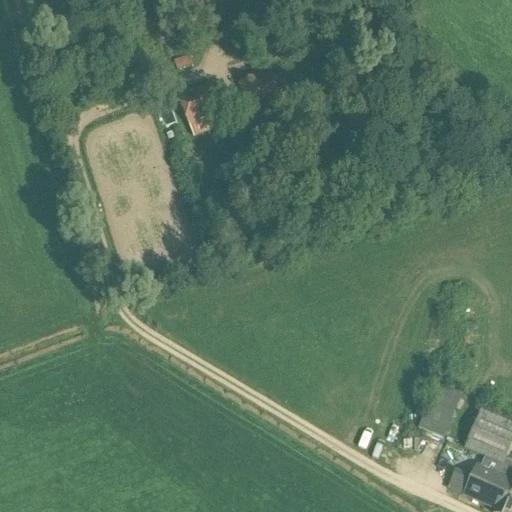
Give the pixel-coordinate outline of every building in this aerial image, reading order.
[(203,0),(210,16),(236,8),(233,0),(203,0)] [(336,51),(328,31),(305,40),(314,60),(336,51)] [(280,39),(266,44),(270,56),(284,52),(280,39)] [(190,55),(173,62),(177,71),(194,65),(190,55)] [(239,85),(249,114),(268,108),(256,78),(239,85)] [(189,126),(211,118),(224,113),(213,85),(178,98),(189,126)] [(211,118),(189,126),(194,138),(216,129),(211,118)] [(328,196),(364,189),(362,174),(325,181),(326,183),(319,184),(321,197),(328,196)] [(444,384),(425,423),(446,433),(465,394),(444,384)] [(465,450),(502,466),(511,441),(511,424),(480,411),(465,450)] [(415,437),(412,450),(442,457),(444,443),(415,437)] [(511,511),(511,470),(510,475),(509,475),(508,478),(476,465),(464,497),(495,509),(493,511),(511,511)]
